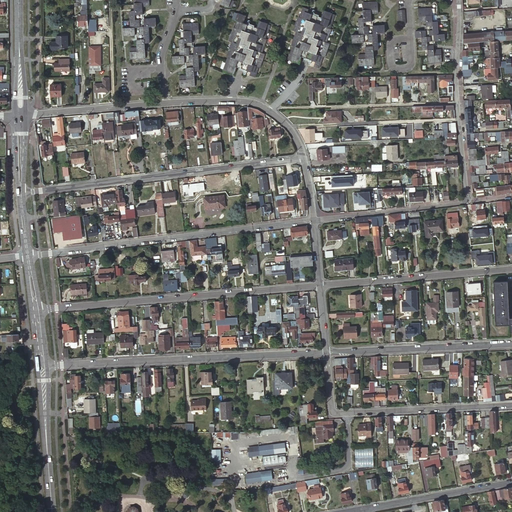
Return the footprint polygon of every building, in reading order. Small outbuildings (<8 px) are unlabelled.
[(123,27),(123,35),(136,34),(137,47),(129,47),(129,58),(144,57),(144,42),(148,42),(148,25),(155,25),(155,17),(142,18),(142,5),(149,5),(148,0),(134,0),(135,10),(130,10),(131,27),(123,27)] [(376,2),(361,3),(362,18),(357,18),(359,35),(351,35),(351,43),(364,42),(365,54),(357,55),(358,66),(373,65),(372,50),(376,50),(375,33),(384,33),(383,26),(370,26),(369,14),(377,13),(376,2)] [(300,26),(294,26),(293,30),(296,31),(291,45),(293,46),(287,59),(298,63),(301,56),(315,62),(313,65),(318,67),(322,56),(324,57),(329,43),(326,42),(331,28),(329,28),(334,14),(323,10),(321,17),(307,12),(308,9),(303,7),(299,17),(300,26)] [(431,9),(417,9),(418,22),(425,21),(426,31),(414,31),(415,38),(421,37),(422,50),(427,49),(427,63),(440,63),(440,50),(433,50),(432,41),(443,41),(443,34),(437,35),(436,22),(432,22),(431,9)] [(227,54),(221,68),(231,72),(235,64),(248,70),(247,73),(252,75),(256,66),(258,67),(263,53),(260,52),(265,38),(263,37),(268,24),(258,19),(255,27),(242,22),(245,15),(234,11),(231,18),(237,20),(234,26),(232,25),(227,39),(230,41),(225,54),(227,54)] [(77,25),(88,25),(87,15),(85,15),(77,15),(77,25)] [(177,73),(178,84),(193,84),(193,69),(197,68),(197,52),(205,52),(204,44),(191,44),(191,32),(198,32),(198,21),(182,22),(183,37),(178,38),(179,54),(171,54),(171,61),(185,61),(185,73),(177,73)] [(463,34),(463,43),(468,43),(479,42),(481,42),(490,42),(504,41),(506,41),(506,31),(495,32),(490,32),(485,32),(475,33),(463,34)] [(68,47),(67,35),(56,35),(57,41),(50,41),(50,47),(68,47)] [(504,41),(490,42),(490,52),(498,51),(498,44),(498,43),(504,42),(504,41)] [(479,42),(468,43),(469,50),(469,51),(480,50),(479,42)] [(101,51),(93,51),(93,65),(101,65),(101,51)] [(56,63),(56,70),(71,70),(71,58),(60,58),(60,63),(56,63)] [(491,68),(499,67),(499,63),(498,58),(495,58),(493,58),(491,58),(488,58),(486,58),(486,62),(491,61),(491,68)] [(511,59),(506,60),(506,62),(502,62),(501,63),(499,63),(499,67),(511,66),(511,59)] [(489,68),(489,74),(491,74),(492,79),(500,79),(499,74),(499,67),(491,68),(489,68)] [(417,76),(418,82),(421,82),(421,85),(423,85),(423,82),(427,82),(428,92),(434,92),(433,75),(431,75),(427,75),(427,76),(424,76),(417,76)] [(452,75),(438,75),(438,78),(439,78),(440,82),(440,87),(446,87),(448,85),(447,83),(447,81),(451,81),(451,77),(452,77),(452,75)] [(406,76),(405,76),(405,77),(402,77),(402,82),(402,86),(409,86),(409,82),(418,82),(417,76),(406,76)] [(341,77),(330,78),(330,80),(328,80),(328,85),(330,85),(330,87),(341,87),(341,81),(341,77)] [(359,77),(356,77),(356,81),(357,81),(357,89),(368,89),(367,77),(359,77)] [(95,83),(95,92),(109,91),(109,78),(103,78),(104,83),(95,83)] [(324,78),(321,78),(321,82),(320,82),(320,80),(319,80),(319,82),(312,82),(312,85),(309,85),(309,100),(313,100),(313,91),(322,91),(322,85),(321,85),(321,82),(325,82),(324,78)] [(51,91),(51,96),(62,96),(62,84),(51,84),(51,90),(50,90),(50,91),(51,91)] [(492,84),(481,85),(481,91),(479,91),(479,93),(481,93),(482,99),(493,98),(492,92),(492,86),(492,84)] [(386,86),(375,86),(375,87),(375,97),(387,97),(386,86)] [(10,89),(0,88),(0,96),(3,97),(3,96),(5,96),(10,96),(10,93),(10,89)] [(511,110),(509,99),(485,101),(485,108),(507,107),(508,116),(511,118),(511,110)] [(471,100),(463,101),(464,114),(471,114),(470,108),(472,108),(471,100)] [(447,106),(445,106),(446,110),(451,110),(451,114),(454,114),(454,109),(453,105),(447,106)] [(256,108),(247,106),(248,111),(250,125),(250,127),(253,127),(254,129),(264,128),(262,118),(256,118),(253,118),(253,115),(252,110),(263,115),(265,127),(266,126),(266,125),(265,119),(264,113),(260,110),(258,109),(256,108)] [(139,110),(125,111),(125,113),(126,117),(136,115),(137,119),(140,119),(139,115),(139,110)] [(182,120),(181,110),(166,112),(167,122),(169,122),(177,121),(182,120)] [(250,125),(248,111),(242,112),(242,114),(237,114),(239,127),(250,125)] [(341,112),(326,112),(326,119),(324,119),(324,122),(341,122),(341,112)] [(218,114),(207,115),(208,124),(219,122),(218,114)] [(471,117),(471,114),(464,114),(465,116),(465,124),(471,123),(476,123),(475,116),(471,117)] [(220,117),(221,126),(224,126),(224,127),(233,126),(233,124),(236,124),(235,115),(223,116),(220,117)] [(63,116),(58,117),(60,136),(54,137),(55,145),(66,144),(63,116)] [(157,116),(153,117),(153,124),(163,123),(162,116),(157,116)] [(198,135),(198,137),(202,137),(202,133),(204,133),(203,129),(201,129),(201,121),(202,121),(202,118),(198,118),(198,116),(195,117),(197,128),(198,135)] [(140,126),(141,128),(142,127),(143,131),(153,130),(152,120),(148,120),(148,118),(144,118),(144,120),(140,120),(140,126)] [(70,122),(71,132),(82,131),(81,121),(70,122)] [(103,123),(104,134),(114,133),(113,122),(103,123)] [(127,125),(116,126),(117,135),(137,133),(136,123),(127,124),(127,125)] [(455,125),(455,123),(451,123),(451,133),(448,133),(444,133),(444,137),(446,137),(449,137),(457,137),(455,125)] [(466,134),(472,134),(472,129),(475,129),(476,127),(476,123),(471,123),(465,124),(466,132),(466,134)] [(186,129),(187,138),(191,138),(191,137),(195,136),(194,128),(186,129)] [(268,129),(270,138),(281,136),(280,131),(276,131),(276,128),(268,129)] [(104,139),(103,133),(99,133),(99,129),(98,129),(93,130),(94,140),(104,139)] [(314,129),(305,129),(305,142),(315,142),(314,140),(320,139),(322,138),(321,133),(314,133),(314,129)] [(472,134),(466,134),(467,147),(468,147),(474,147),(474,142),(473,137),(479,137),(478,133),(472,134)] [(444,137),(442,137),(445,160),(446,167),(458,166),(457,157),(449,157),(448,146),(455,145),(455,141),(447,141),(446,137),(444,137)] [(213,154),(223,153),(222,142),(212,143),(213,154)] [(42,145),(43,156),(48,155),(54,154),(53,143),(46,144),(46,143),(43,144),(43,145),(42,145)] [(398,159),(397,145),(387,146),(387,160),(398,159)] [(498,153),(498,147),(493,147),(491,148),(489,148),(485,148),(485,152),(485,154),(486,158),(486,162),(487,165),(490,164),(489,154),(498,153)] [(327,149),(317,150),(318,160),(329,159),(329,155),(327,155),(327,149)] [(503,162),(503,163),(504,163),(509,163),(509,159),(508,159),(508,151),(501,152),(501,158),(502,160),(502,162),(503,162)] [(73,163),(78,162),(80,162),(80,163),(86,163),(85,152),(72,154),(73,160),(73,163)] [(485,165),(487,165),(486,162),(486,158),(485,154),(485,152),(482,152),(483,159),(476,160),(473,160),(474,166),(475,166),(479,165),(485,165)] [(436,184),(435,172),(435,168),(434,162),(426,162),(426,168),(431,168),(432,184),(436,184)] [(504,172),(504,163),(503,163),(498,164),(496,164),(496,167),(496,173),(502,172),(504,172)] [(476,175),(470,176),(471,184),(477,183),(479,183),(478,175),(476,175)] [(510,185),(493,187),(494,195),(504,194),(504,193),(511,193),(510,185)] [(260,200),(261,207),(262,215),(271,214),(270,206),(271,206),(271,204),(269,204),(269,206),(268,206),(264,207),(261,186),(258,186),(259,196),(260,200)] [(402,194),(402,188),(401,188),(400,186),(392,186),(393,188),(393,197),(395,197),(395,194),(402,194)] [(123,200),(123,198),(122,189),(121,190),(121,189),(120,187),(117,187),(116,188),(117,190),(116,190),(117,193),(118,202),(118,206),(126,205),(125,200),(123,200)] [(393,197),(393,188),(377,189),(378,195),(391,194),(391,197),(393,197)] [(476,193),(476,198),(484,197),(483,188),(480,189),(475,189),(476,193)] [(413,192),(408,193),(409,201),(422,199),(421,191),(413,192)] [(162,199),(163,203),(176,201),(175,192),(162,193),(162,199)] [(111,203),(118,202),(117,193),(107,194),(107,196),(101,197),(102,207),(108,206),(108,204),(111,204),(111,203)] [(163,203),(162,199),(161,193),(156,193),(156,197),(156,200),(158,199),(159,206),(157,206),(158,217),(165,216),(163,203)] [(344,205),(343,193),(323,194),(324,206),(330,206),(330,205),(344,205)] [(306,196),(306,194),(297,194),(298,199),(299,199),(300,203),(301,203),(302,209),(308,209),(307,203),(306,196)] [(204,197),(205,209),(225,206),(224,195),(204,197)] [(81,198),(82,205),(82,208),(97,205),(96,197),(92,197),(88,197),(81,198)] [(53,201),(55,213),(65,212),(63,199),(53,201)] [(279,207),(279,211),(293,209),(291,199),(285,200),(278,201),(278,202),(276,203),(277,207),(279,207)] [(138,207),(139,215),(155,213),(154,201),(146,202),(147,205),(138,207)] [(471,204),(471,209),(472,210),(476,210),(484,209),(488,209),(487,202),(475,203),(471,204)] [(246,204),(247,212),(257,211),(256,205),(252,206),(251,203),(246,204)] [(471,204),(463,205),(464,212),(467,212),(466,210),(471,209),(471,204)] [(129,218),(136,217),(135,209),(126,210),(126,214),(127,218),(129,218)] [(484,209),(476,210),(477,218),(485,217),(484,209)] [(504,222),(504,220),(503,211),(501,211),(501,212),(499,212),(499,214),(496,214),(497,216),(492,217),(492,222),(504,222)] [(120,221),(120,219),(119,215),(119,212),(115,212),(116,216),(108,217),(108,215),(105,216),(106,223),(120,221)] [(401,212),(389,214),(389,222),(394,222),(395,227),(405,226),(405,221),(402,221),(401,212)] [(126,214),(119,215),(120,219),(121,219),(122,223),(121,223),(122,227),(123,227),(123,230),(127,230),(127,227),(136,226),(135,221),(133,221),(129,222),(129,218),(127,218),(126,214)] [(377,216),(371,216),(373,243),(374,247),(374,254),(379,253),(378,241),(379,241),(378,233),(377,225),(376,226),(375,219),(380,219),(380,224),(383,223),(382,215),(377,216)] [(448,218),(449,227),(460,226),(459,217),(453,217),(453,215),(450,215),(450,218),(448,218)] [(355,219),(356,229),(359,228),(359,229),(362,228),(365,228),(368,228),(367,216),(355,218),(355,219)] [(64,240),(69,239),(82,238),(80,218),(53,220),(55,232),(63,231),(64,240)] [(427,220),(428,236),(434,236),(434,230),(445,230),(444,219),(427,220)] [(409,224),(409,231),(416,230),(416,228),(419,228),(418,220),(414,221),(415,224),(409,224)] [(88,231),(89,236),(99,234),(98,229),(97,229),(96,226),(91,226),(92,230),(88,231)] [(306,226),(291,228),(292,236),(302,235),(307,234),(306,226)] [(327,231),(328,239),(342,238),(341,230),(327,231)] [(205,238),(206,245),(206,253),(210,253),(210,254),(215,254),(216,260),(222,260),(221,247),(220,248),(210,248),(210,245),(209,238),(205,238)] [(189,240),(190,248),(190,251),(191,256),(206,254),(206,253),(206,245),(197,246),(196,239),(189,240)] [(186,241),(176,242),(177,247),(178,246),(180,271),(181,280),(186,279),(185,271),(183,258),(186,258),(186,254),(183,254),(183,250),(182,250),(181,246),(186,246),(186,241)] [(396,248),(390,249),(391,260),(393,262),(396,261),(397,260),(397,259),(401,258),(401,261),(406,260),(405,251),(401,251),(401,248),(396,249),(396,248)] [(160,251),(161,261),(171,260),(171,262),(174,262),(173,250),(160,251)] [(249,273),(259,272),(257,254),(247,255),(249,273)] [(476,255),(477,266),(484,265),(483,260),(487,259),(487,254),(476,255)] [(312,264),(312,255),(290,256),(291,261),(291,265),(312,264)] [(72,258),(73,268),(87,266),(85,256),(72,258)] [(335,259),(336,270),(341,270),(340,269),(348,268),(348,269),(353,269),(352,258),(335,259)] [(227,262),(228,276),(239,275),(239,267),(231,268),(231,261),(227,262)] [(265,266),(266,274),(271,274),(275,274),(275,277),(277,277),(277,274),(285,273),(285,269),(284,269),(284,266),(283,266),(283,264),(265,266)] [(94,275),(95,280),(98,279),(98,281),(111,280),(111,278),(114,278),(113,268),(108,268),(109,270),(98,270),(98,275),(94,275)] [(163,281),(164,290),(177,289),(177,280),(168,280),(167,272),(162,273),(163,281)] [(135,283),(135,284),(140,284),(140,282),(146,281),(145,273),(138,273),(138,275),(134,275),(135,283)] [(493,282),(495,324),(509,324),(509,331),(511,330),(511,316),(509,317),(507,281),(493,282)] [(73,284),(74,294),(88,292),(87,283),(73,284)] [(468,284),(469,295),(481,294),(480,283),(468,284)] [(382,288),(382,296),(392,295),(392,287),(382,288)] [(418,310),(417,289),(406,290),(406,301),(406,304),(402,304),(402,311),(418,310)] [(446,291),(447,306),(458,306),(457,291),(446,291)] [(361,293),(351,294),(352,307),(362,306),(361,293)] [(303,298),(298,298),(299,306),(303,305),(304,305),(304,304),(308,304),(308,294),(302,295),(303,298)] [(298,298),(294,298),(293,295),(289,296),(290,305),(294,305),(294,313),(288,314),(289,319),(299,318),(298,306),(299,306),(298,298)] [(229,324),(237,323),(237,319),(229,320),(229,318),(224,318),(223,307),(223,301),(215,302),(216,325),(220,325),(229,324)] [(481,319),(486,319),(486,315),(485,315),(484,301),(478,301),(473,301),(472,302),(472,305),(468,305),(468,309),(478,309),(479,315),(480,315),(481,319)] [(426,303),(427,319),(436,319),(435,311),(439,311),(438,302),(434,302),(426,303)] [(153,315),(153,321),(155,321),(158,321),(157,315),(159,315),(158,310),(157,310),(157,306),(149,307),(150,315),(153,315)] [(299,309),(300,318),(309,318),(310,318),(310,314),(303,315),(303,314),(303,309),(299,309)] [(118,312),(119,327),(124,327),(124,317),(129,317),(128,311),(118,312)] [(379,314),(380,324),(380,326),(378,326),(372,326),(372,336),(377,336),(377,334),(382,334),(382,326),(383,326),(383,313),(379,314)] [(383,317),(384,326),(393,325),(393,317),(383,317)] [(296,319),(296,320),(297,324),(300,324),(300,328),(309,327),(309,318),(300,318),(296,319)] [(296,320),(282,321),(282,327),(285,327),(285,332),(292,331),(293,338),(297,338),(297,336),(297,333),(297,331),(297,324),(296,320)] [(152,336),(154,336),(153,330),(150,330),(150,326),(150,322),(147,322),(147,333),(140,333),(140,344),(147,343),(147,341),(153,341),(152,336)] [(406,327),(406,337),(411,337),(411,335),(414,335),(420,334),(420,323),(410,323),(411,327),(409,327),(409,325),(407,326),(407,327),(406,327)] [(220,325),(216,325),(216,332),(220,332),(220,330),(229,330),(229,324),(220,325)] [(344,327),(345,337),(358,336),(357,325),(349,326),(349,324),(344,324),(344,327)] [(257,326),(258,333),(263,333),(263,336),(268,336),(268,334),(276,334),(275,327),(269,327),(267,327),(267,325),(264,326),(257,326)] [(159,334),(160,348),(170,348),(169,335),(174,335),(173,331),(173,328),(169,328),(169,334),(159,334)] [(71,336),(66,336),(67,340),(67,342),(71,342),(77,341),(76,330),(69,330),(67,330),(68,334),(71,334),(71,336)] [(189,331),(182,332),(182,333),(183,333),(183,334),(186,334),(186,338),(182,339),(176,339),(176,342),(176,348),(180,347),(184,347),(190,347),(189,337),(189,331)] [(88,344),(104,343),(103,332),(93,333),(87,334),(88,344)] [(314,332),(302,333),(302,336),(297,336),(297,338),(298,342),(302,342),(305,342),(309,342),(309,341),(313,341),(312,336),(314,336),(314,332)] [(120,335),(120,343),(122,343),(123,347),(133,346),(132,337),(125,337),(125,335),(120,335)] [(242,336),(238,336),(239,345),(242,345),(246,345),(252,345),(252,335),(242,336)] [(192,337),(192,338),(190,339),(190,341),(190,342),(190,347),(200,346),(200,336),(192,337)] [(221,337),(221,346),(235,345),(235,336),(221,337)] [(207,346),(217,345),(217,337),(206,337),(207,346)] [(374,368),(374,375),(379,375),(387,375),(387,370),(379,370),(379,365),(379,363),(379,356),(374,356),(374,368)] [(347,377),(347,373),(347,357),(334,358),(333,360),(333,364),(342,364),(342,363),(345,363),(345,368),(343,368),(343,365),(336,365),(336,377),(347,377)] [(464,358),(464,374),(473,375),(473,358),(464,358)] [(423,360),(424,370),(439,369),(439,359),(423,360)] [(501,361),(502,375),(511,373),(511,362),(511,360),(501,361)] [(392,362),(393,373),(409,373),(409,362),(392,362)] [(276,388),(279,388),(279,386),(286,385),(286,387),(292,387),(291,365),(275,366),(276,388)] [(449,365),(449,377),(457,377),(457,365),(449,365)] [(202,384),(210,384),(213,384),(212,378),(211,378),(211,371),(201,371),(202,384)] [(121,373),(121,384),(130,384),(130,378),(129,378),(129,372),(121,373)] [(76,374),(71,374),(70,374),(71,383),(74,383),(74,388),(81,387),(81,375),(76,375),(76,374)] [(464,374),(464,394),(473,394),(473,375),(464,374)] [(247,393),(252,393),(252,391),(262,390),(261,389),(264,389),(263,376),(256,376),(256,378),(256,380),(252,380),(252,379),(247,379),(247,393)] [(104,380),(105,393),(112,392),(112,386),(115,385),(115,380),(104,380)] [(370,381),(370,388),(370,390),(364,390),(364,389),(363,389),(363,399),(374,399),(374,390),(374,381),(370,381)] [(429,391),(434,391),(436,391),(436,393),(442,393),(442,382),(429,383),(429,391)] [(491,397),(491,396),(491,388),(490,382),(485,382),(485,387),(483,387),(484,397),(491,397)] [(388,389),(388,399),(398,399),(397,389),(397,385),(391,385),(391,389),(388,389)] [(375,390),(375,394),(375,393),(376,399),(385,398),(385,388),(383,388),(383,390),(375,390)] [(84,399),(85,413),(88,413),(96,413),(95,399),(84,399)] [(191,400),(192,409),(207,409),(206,399),(191,400)] [(220,401),(221,418),(232,417),(230,400),(220,401)] [(299,405),(300,424),(307,423),(306,419),(308,417),(317,416),(316,410),(313,411),(313,407),(313,403),(308,404),(303,405),(299,405)] [(96,413),(88,413),(89,432),(92,432),(99,432),(98,429),(99,429),(99,417),(98,417),(98,413),(96,413)] [(468,428),(478,428),(478,422),(472,422),(472,414),(467,414),(468,423),(467,423),(467,424),(468,428)] [(332,421),(316,422),(317,442),(324,442),(324,437),(332,437),(332,430),(333,430),(333,425),(332,425),(332,421)] [(357,424),(357,435),(365,434),(365,436),(370,435),(369,422),(364,422),(365,423),(357,424)] [(185,424),(186,431),(194,432),(194,423),(185,423),(185,424)] [(294,434),(298,433),(297,426),(271,428),(267,429),(261,430),(257,430),(256,430),(252,430),(243,430),(239,430),(239,438),(249,438),(249,436),(259,435),(260,435),(289,431),(290,434),(294,434)] [(223,431),(217,431),(217,436),(229,435),(229,434),(231,433),(231,438),(239,438),(239,430),(227,431),(223,431)] [(466,453),(472,452),(471,445),(473,445),(473,432),(470,432),(465,433),(465,444),(466,452),(466,453)] [(396,440),(397,449),(398,449),(410,449),(410,445),(408,445),(408,440),(396,440)] [(285,442),(255,446),(256,455),(286,451),(285,442)] [(456,454),(461,453),(466,452),(465,444),(457,444),(457,449),(453,450),(452,442),(447,442),(447,445),(448,454),(448,456),(451,455),(456,454)] [(414,458),(414,461),(416,461),(419,461),(418,457),(419,457),(428,457),(427,446),(419,447),(419,446),(418,446),(418,443),(413,443),(413,447),(413,449),(413,455),(413,458),(414,458)] [(255,446),(247,447),(249,456),(256,455),(255,446)] [(372,447),(355,447),(355,466),(373,465),(372,447)] [(264,464),(286,461),(285,453),(263,456),(264,464)] [(430,459),(424,460),(427,477),(436,475),(434,465),(441,464),(439,457),(430,459)] [(495,463),(496,473),(505,471),(504,462),(495,463)] [(459,465),(461,472),(469,470),(471,469),(470,463),(459,465)] [(461,472),(463,481),(472,480),(471,475),(470,475),(469,470),(461,472)] [(246,474),(247,482),(254,482),(254,480),(262,480),(273,479),(272,472),(246,474)] [(369,488),(375,487),(378,487),(376,477),(375,477),(375,473),(367,475),(368,479),(367,479),(369,488)] [(397,479),(399,493),(409,491),(408,486),(407,487),(405,478),(397,479)] [(296,482),(297,486),(298,491),(306,489),(305,485),(305,481),(299,482),(296,482)] [(265,488),(266,494),(272,493),(272,491),(297,486),(296,482),(265,488)] [(313,488),(311,489),(313,498),(323,496),(321,487),(319,487),(319,484),(315,485),(316,488),(313,488)] [(511,486),(510,487),(496,490),(498,499),(511,496),(511,494),(511,492),(511,486)] [(341,493),(342,503),(352,501),(351,496),(350,496),(349,491),(341,493)] [(276,504),(278,511),(288,511),(287,507),(286,508),(285,502),(284,503),(283,499),(277,500),(278,504),(276,504)] [(434,511),(445,509),(444,506),(443,499),(436,501),(436,502),(433,502),(434,511)] [(130,505),(128,509),(128,511),(140,511),(141,509),(138,504),(134,503),(130,505)]
